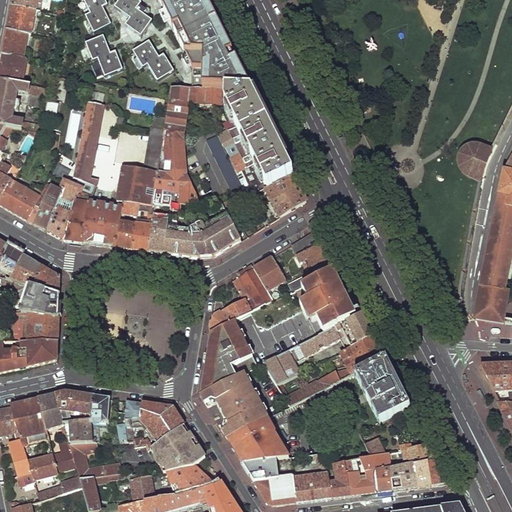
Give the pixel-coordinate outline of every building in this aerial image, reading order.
[(12,0),(11,7),(37,12),(38,5),(42,5),(42,0),(12,0)] [(85,19),(80,25),(87,41),(106,32),(98,14),(103,12),(98,0),(80,0),(77,2),(85,19)] [(125,0),(115,0),(108,11),(124,21),(118,29),(135,40),(146,23),(129,12),(133,5),(125,0)] [(204,0),(157,0),(185,56),(193,57),(192,71),(192,92),(252,94),(240,71),(204,0)] [(9,19),(7,31),(29,35),(32,36),(37,12),(11,7),(9,19)] [(5,43),(3,55),(24,59),(29,35),(7,31),(5,43)] [(85,69),(91,67),(98,84),(115,77),(107,59),(102,61),(94,42),(77,49),(85,69)] [(141,50),(125,60),(135,76),(141,73),(151,90),(166,81),(156,64),(151,65),(141,50)] [(1,69),(0,71),(0,81),(21,85),(24,71),(22,71),(24,59),(3,55),(1,69)] [(0,125),(5,127),(21,130),(23,122),(13,120),(14,112),(18,113),(20,102),(16,102),(18,92),(28,94),(29,86),(21,85),(0,81),(0,125)] [(29,86),(28,94),(48,98),(49,90),(29,86)] [(163,131),(153,192),(196,198),(187,174),(183,142),(189,105),(220,106),(220,93),(192,92),(170,91),(170,98),(163,131)] [(87,105),(73,179),(84,183),(85,183),(104,95),(92,92),(89,105),(87,105)] [(262,179),(267,190),(294,178),(284,157),(252,94),(225,93),(225,106),(229,114),(225,115),(228,122),(232,120),(236,128),(245,147),(242,149),(246,159),(251,156),(255,165),(258,170),(253,172),(257,181),(262,179)] [(42,126),(23,122),(21,130),(38,133),(42,126)] [(123,168),(117,203),(123,204),(139,206),(151,208),(153,192),(163,131),(151,128),(143,171),(123,168)] [(245,147),(236,128),(219,136),(239,174),(241,172),(255,165),(251,156),(246,159),(242,149),(245,147)] [(218,137),(207,143),(234,196),(245,190),(218,137)] [(468,178),(480,183),(483,168),(490,153),(486,151),(481,149),(476,149),(472,149),(468,150),(465,151),(461,155),(460,157),(459,161),(458,166),(460,170),(462,173),(463,175),(468,178)] [(10,164),(4,161),(1,165),(7,169),(10,164)] [(504,179),(499,204),(511,205),(511,162),(505,175),(504,179)] [(7,169),(1,165),(0,167),(0,202),(11,184),(12,181),(10,180),(9,182),(5,180),(10,170),(7,169)] [(68,180),(72,170),(57,165),(53,174),(68,180)] [(255,165),(241,172),(251,190),(244,194),(247,200),(256,195),(267,190),(262,179),(257,181),(253,172),(258,170),(255,165)] [(269,198),(279,220),(306,203),(300,191),(294,178),(267,190),(256,195),(259,202),(269,198)] [(84,183),(80,192),(90,198),(94,187),(85,183),(84,183)] [(11,184),(0,202),(0,207),(12,215),(27,223),(43,193),(39,191),(36,197),(11,184)] [(62,194),(59,201),(73,207),(74,205),(78,191),(65,186),(62,194)] [(49,195),(35,227),(40,230),(46,233),(55,210),(59,201),(62,194),(51,190),(49,195)] [(78,191),(74,205),(88,209),(89,205),(90,198),(80,192),(78,191)] [(43,193),(27,223),(31,225),(35,227),(49,195),(43,193)] [(223,207),(228,217),(235,213),(232,207),(247,200),(244,194),(222,205),(223,207)] [(59,201),(55,210),(70,218),(73,207),(59,201)] [(122,209),(120,216),(137,218),(139,206),(123,204),(122,209)] [(511,258),(511,205),(499,204),(475,321),(511,326),(511,322),(505,321),(509,294),(505,293),(511,258)] [(70,218),(63,243),(73,244),(81,245),(88,209),(74,205),(73,207),(70,218)] [(88,209),(81,245),(98,248),(114,250),(119,224),(120,216),(122,209),(89,205),(88,209)] [(193,222),(168,219),(163,256),(191,259),(214,260),(240,243),(228,217),(223,207),(193,222)] [(168,219),(169,210),(155,208),(152,228),(148,254),(155,255),(163,256),(168,219)] [(55,210),(46,233),(55,238),(63,243),(70,218),(55,210)] [(119,224),(114,250),(122,251),(131,252),(135,226),(119,224)] [(135,226),(131,252),(140,253),(148,254),(152,228),(135,225),(135,226)] [(320,230),(291,248),(300,265),(308,261),(314,273),(289,285),(293,293),(339,268),(329,250),(320,230)] [(16,253),(7,248),(0,262),(0,272),(7,277),(5,281),(12,283),(23,257),(16,253)] [(33,263),(23,257),(12,283),(30,289),(60,298),(60,287),(61,279),(52,274),(33,263)] [(289,285),(273,259),(263,265),(253,270),(268,294),(282,285),(284,288),(289,285)] [(297,302),(305,298),(307,302),(314,316),(317,322),(324,336),(336,330),(363,317),(354,298),(343,304),(337,293),(348,287),(339,268),(293,293),(275,302),(250,315),(254,324),(297,302)] [(268,294),(253,270),(243,277),(233,283),(243,302),(250,315),(275,302),(268,294)] [(343,304),(354,298),(351,293),(348,287),(337,293),(343,304)] [(60,298),(30,289),(27,298),(22,296),(20,301),(6,299),(5,313),(17,315),(59,320),(59,309),(60,298)] [(110,291),(107,312),(151,319),(147,351),(170,354),(178,301),(110,291)] [(250,315),(243,302),(224,312),(222,303),(216,302),(213,320),(210,336),(235,323),(250,315)] [(297,302),(254,324),(256,328),(266,331),(302,313),(298,306),(297,302)] [(298,306),(302,313),(306,321),(309,319),(314,316),(307,302),(298,306)] [(59,320),(17,315),(15,341),(8,341),(8,344),(58,344),(58,332),(59,320)] [(369,328),(363,317),(336,330),(341,340),(342,343),(347,341),(351,349),(374,338),(369,328)] [(207,355),(200,397),(243,376),(258,368),(235,323),(210,336),(207,355)] [(324,336),(265,365),(278,387),(302,375),(296,363),(341,340),(336,330),(324,336)] [(347,352),(341,355),(348,370),(335,373),(286,399),(292,409),(293,408),(356,375),(385,360),(380,350),(374,338),(351,349),(347,352)] [(347,341),(342,343),(347,352),(351,349),(347,341)] [(57,354),(58,344),(8,344),(0,344),(0,375),(24,371),(55,364),(57,362),(57,354)] [(385,360),(356,375),(381,426),(410,410),(398,386),(385,360)] [(511,365),(481,366),(511,431),(511,365)] [(228,426),(221,430),(228,441),(267,421),(255,398),(254,398),(243,376),(200,397),(208,408),(217,404),(226,422),(227,422),(228,426)] [(64,394),(55,396),(63,426),(68,425),(68,413),(84,416),(83,424),(85,424),(90,424),(94,398),(79,396),(64,394)] [(38,400),(46,433),(64,429),(63,426),(55,396),(46,398),(38,400)] [(102,399),(94,398),(90,424),(104,425),(106,426),(110,400),(102,399)] [(11,407),(12,410),(22,441),(25,452),(31,451),(30,448),(49,444),(46,433),(38,400),(24,404),(11,407)] [(134,404),(126,403),(124,421),(132,422),(139,423),(140,420),(142,405),(134,404)] [(142,405),(140,420),(157,446),(184,427),(178,419),(172,409),(160,408),(142,405)] [(228,441),(235,452),(246,451),(245,445),(258,444),(258,449),(259,452),(273,450),(271,441),(297,438),(293,408),(292,409),(267,421),(228,441)] [(0,411),(0,437),(14,435),(16,442),(22,441),(12,410),(2,411),(0,411)] [(152,449),(154,449),(152,445),(149,445),(146,441),(143,442),(141,439),(134,439),(132,422),(124,421),(124,423),(126,438),(127,445),(134,443),(135,449),(146,449),(148,453),(150,451),(152,449)] [(124,423),(115,425),(114,426),(116,439),(126,438),(124,423)] [(68,425),(63,426),(64,429),(68,443),(69,447),(69,448),(93,447),(97,446),(97,444),(93,444),(93,441),(89,441),(90,444),(87,444),(85,424),(83,424),(68,425)] [(90,424),(85,424),(87,444),(90,444),(89,441),(93,441),(93,444),(97,444),(96,430),(104,432),(104,425),(90,424)] [(154,449),(152,449),(158,459),(164,467),(169,474),(196,468),(206,461),(195,444),(184,427),(157,446),(154,449)] [(127,445),(126,438),(116,439),(117,447),(127,445)] [(372,459),(386,456),(378,440),(366,447),(372,459)] [(16,442),(9,444),(19,479),(32,475),(29,464),(25,452),(22,441),(16,442)] [(69,447),(60,449),(62,457),(52,459),(56,475),(75,471),(69,448),(69,447)] [(93,447),(69,448),(75,471),(79,482),(89,480),(99,479),(104,478),(118,476),(117,467),(85,472),(81,456),(94,454),(93,447)] [(433,455),(429,447),(403,451),(403,452),(405,463),(411,462),(412,465),(415,465),(428,464),(437,463),(433,455)] [(152,449),(150,451),(156,460),(158,459),(152,449)] [(403,452),(386,456),(372,459),(361,461),(364,467),(367,473),(376,472),(382,471),(391,470),(394,493),(406,492),(418,490),(415,465),(412,465),(405,466),(405,463),(403,452)] [(314,502),(333,500),(330,484),(327,468),(318,456),(312,457),(324,475),(294,479),(296,505),(314,502)] [(32,475),(35,484),(57,479),(56,475),(52,459),(52,457),(29,464),(32,475)] [(281,506),(296,505),(294,479),(292,460),(244,467),(256,486),(268,505),(272,508),(281,506)] [(365,496),(379,495),(377,477),(376,472),(367,473),(367,475),(358,475),(358,467),(364,467),(361,461),(345,464),(351,498),(365,496)] [(443,474),(437,463),(428,464),(432,488),(440,487),(447,486),(448,485),(443,474)] [(342,499),(351,498),(345,464),(333,467),(335,483),(330,484),(333,500),(342,499)] [(432,488),(428,464),(415,465),(418,490),(425,489),(432,488)] [(216,488),(196,468),(169,474),(164,475),(174,499),(216,488)] [(386,494),(394,493),(391,470),(382,471),(382,476),(377,477),(379,495),(386,494)] [(19,479),(17,480),(19,487),(23,489),(35,485),(35,484),(32,475),(19,479)] [(104,478),(105,483),(127,480),(127,479),(126,475),(118,476),(104,478)] [(147,479),(128,482),(133,505),(154,501),(147,479)] [(87,511),(97,511),(89,480),(79,482),(82,492),(87,511)] [(79,482),(59,487),(60,490),(62,497),(82,492),(79,482)] [(239,511),(233,502),(222,485),(219,487),(216,488),(174,499),(154,501),(133,505),(123,507),(119,508),(119,511),(239,511)] [(41,503),(62,497),(60,490),(39,496),(41,503)] [(41,503),(43,511),(87,511),(82,492),(62,497),(41,503)] [(43,511),(41,503),(30,506),(12,511),(43,511)]
